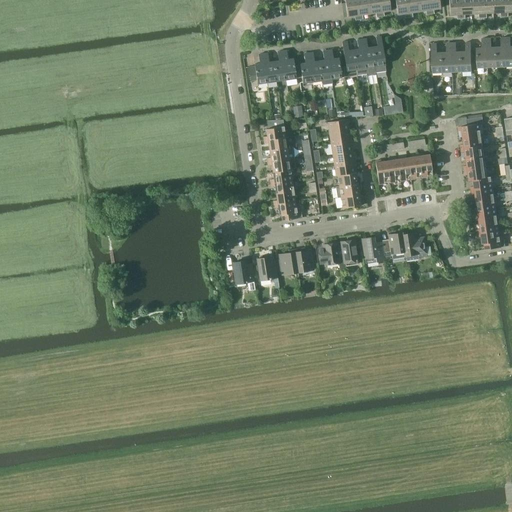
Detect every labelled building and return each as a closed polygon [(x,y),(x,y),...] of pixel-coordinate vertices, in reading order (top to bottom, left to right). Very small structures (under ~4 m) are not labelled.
[(354,16),(355,20),(359,20),(356,0),(345,0),(347,17),(354,16)] [(366,0),(356,0),(359,20),(363,19),(362,15),(369,14),(366,0)] [(380,16),(377,0),(366,0),(369,14),(376,13),(376,17),(380,16)] [(389,0),(377,0),(380,16),(384,16),(384,11),(391,10),(389,0)] [(404,13),(405,18),(409,17),(406,0),(395,0),(397,14),(404,13)] [(417,0),(406,0),(409,17),(413,17),(412,12),(419,11),(417,0)] [(426,15),(430,14),(428,0),(417,0),(419,11),(426,10),(426,15)] [(440,8),(439,0),(428,0),(430,14),(434,14),(434,9),(440,8)] [(457,19),(461,19),(459,0),(448,0),(450,15),(457,14),(457,19)] [(465,19),(465,14),(471,14),(470,0),(459,0),(461,19),(465,19)] [(481,0),(470,0),(471,14),(478,14),(478,18),(482,18),(481,0)] [(486,18),(486,13),(493,13),(492,0),(481,0),(482,18),(486,18)] [(500,17),(504,17),(503,0),(492,0),(493,13),(500,13),(500,17)] [(511,0),(503,0),(504,17),(508,17),(508,12),(511,11),(511,0)] [(376,37),(377,46),(372,46),(376,72),(386,71),(381,36),(376,37)] [(501,47),(497,47),(498,67),(507,66),(506,37),(501,38),(501,47)] [(366,38),(361,39),(367,74),(368,75),(369,75),(370,75),(373,74),(374,74),(375,74),(376,72),(372,46),(367,47),(366,38)] [(478,68),(488,67),(487,38),(482,38),(482,47),(477,48),(478,68)] [(492,47),(491,38),(487,38),(488,67),(498,67),(497,47),(492,47)] [(357,40),(358,49),(353,49),(357,75),(367,74),(361,39),(357,40)] [(346,67),(343,67),(344,77),(357,75),(353,49),(348,50),(347,41),(342,42),(346,67)] [(447,50),(446,41),(438,41),(439,50),(447,50)] [(466,51),(461,51),(462,71),(472,71),(471,42),(466,42),(466,51)] [(432,44),(433,73),(443,72),(442,52),(437,52),(437,43),(432,44)] [(447,52),(442,52),(443,72),(453,72),(451,43),(447,43),(447,52)] [(456,52),(456,43),(451,43),(453,72),(462,71),(461,51),(456,52)] [(332,79),(344,77),(343,67),(340,68),(338,58),(333,58),(332,49),(327,50),(332,79)] [(286,80),(299,78),(297,66),(294,66),(293,58),(288,59),(286,50),(282,51),(286,80)] [(324,60),(319,60),(322,80),(323,85),(332,83),(332,79),(327,50),(323,51),(324,60)] [(274,61),(277,81),(286,80),(282,51),(277,51),(278,60),(274,61)] [(313,52),(308,53),(313,82),(322,80),(319,60),(314,61),(313,52)] [(267,82),(277,81),(274,61),(269,62),(268,53),(263,54),(267,82)] [(302,77),(303,83),(313,82),(308,53),(304,54),(305,62),(300,63),(300,65),(297,66),(299,78),(302,77)] [(257,80),(257,84),(267,82),(263,54),(258,54),(260,63),(254,64),(255,66),(249,67),(251,81),(257,80)] [(371,106),(364,107),(365,116),(372,115),(371,106)] [(294,118),(302,117),(301,107),(293,108),(294,118)] [(462,130),(463,137),(481,134),(480,124),(483,123),(483,117),(467,119),(468,125),(458,127),(459,130),(462,130)] [(267,136),(263,137),(264,140),(291,136),(290,130),(285,131),(283,119),(267,120),(268,128),(266,129),(267,136)] [(328,122),(329,133),(349,130),(348,119),(328,122)] [(349,130),(329,133),(331,144),(351,140),(349,130)] [(464,144),(461,144),(461,148),(483,145),(481,134),(463,137),(464,144)] [(291,136),(264,140),(265,144),(268,143),(269,150),(293,147),(296,146),(294,135),(291,136)] [(331,144),(332,154),(353,151),(351,140),(331,144)] [(302,145),(304,156),(311,155),(309,144),(302,145)] [(484,156),(483,145),(461,148),(462,152),(465,151),(466,158),(484,156)] [(271,157),(267,158),(267,161),(294,157),(293,147),(269,150),(271,157)] [(334,165),(354,162),(353,151),(332,154),(334,165)] [(424,155),(423,153),(418,154),(422,176),(421,176),(421,178),(428,177),(427,176),(432,175),(429,154),(424,155)] [(417,177),(421,176),(422,176),(418,154),(413,155),(413,157),(408,157),(411,178),(411,179),(417,178),(417,177)] [(312,166),(311,155),(304,156),(306,167),(312,166)] [(467,165),(464,166),(464,169),(486,166),(484,156),(466,158),(467,165)] [(296,168),(294,158),(294,157),(267,161),(268,165),(272,165),(273,171),(290,169),(291,170),(296,168)] [(402,158),(402,157),(397,158),(400,180),(400,181),(406,180),(406,179),(411,178),(408,157),(402,158)] [(392,160),(386,161),(389,181),(389,182),(395,182),(395,180),(400,180),(397,158),(391,158),(392,160)] [(389,181),(386,161),(381,161),(381,160),(375,161),(379,184),(385,183),(385,182),(389,181)] [(336,176),(337,176),(337,175),(356,172),(354,162),(334,165),(336,176)] [(505,166),(505,163),(500,164),(501,175),(506,174),(511,173),(510,170),(510,165),(505,166)] [(487,177),(486,166),(464,169),(465,173),(469,173),(470,180),(473,179),(487,177)] [(292,179),(291,170),(290,169),(273,171),(274,179),(270,179),(271,183),(292,179)] [(360,178),(357,179),(356,172),(337,175),(337,176),(339,186),(360,183),(360,178)] [(475,186),(471,187),(471,190),(493,187),(491,176),(487,177),(473,179),(475,186)] [(276,193),(294,190),(292,179),(271,183),(271,186),(275,186),(276,193)] [(339,186),(336,186),(338,197),(341,197),(359,194),(358,187),(361,187),(360,183),(339,186)] [(494,198),(493,187),(471,190),(472,194),(476,193),(477,200),(494,198)] [(273,201),(274,204),(295,201),(294,190),(276,193),(277,200),(273,201)] [(360,200),(359,194),(341,197),(342,208),(364,204),(363,200),(360,200)] [(478,207),(474,208),(474,212),(496,208),(494,198),(477,200),(478,207)] [(295,201),(274,204),(274,208),(278,207),(279,214),(281,214),(282,220),(286,220),(302,217),(301,211),(297,211),(295,201)] [(498,219),(496,208),(474,212),(475,215),(479,215),(480,222),(498,219)] [(477,229),(478,233),(499,230),(498,219),(480,222),(481,229),(477,229)] [(415,237),(414,230),(401,232),(405,257),(406,261),(419,258),(418,256),(426,255),(424,241),(423,235),(415,237)] [(504,231),(499,231),(499,230),(478,233),(478,237),(482,236),(483,243),(485,243),(486,249),(506,246),(505,240),(504,231)] [(390,243),(383,244),(382,244),(384,255),(384,256),(392,255),(393,259),(405,257),(401,232),(389,234),(390,243)] [(366,263),(385,260),(384,256),(384,255),(382,244),(383,244),(382,241),(375,242),(374,237),(362,238),(366,263)] [(342,245),(337,246),(336,246),(339,262),(340,270),(346,269),(345,265),(358,264),(354,239),(341,241),(342,245)] [(326,264),(339,262),(336,246),(337,246),(336,242),(323,244),(324,248),(318,249),(320,265),(326,264)] [(300,248),(294,249),(294,252),(295,252),(298,272),(313,269),(310,249),(301,251),(300,248)] [(280,259),(275,260),(277,272),(282,271),(282,274),(298,272),(295,252),(294,252),(279,254),(280,259)] [(279,287),(277,272),(275,260),(269,261),(268,257),(256,259),(260,280),(271,278),(271,280),(273,282),(274,282),(275,287),(279,287)] [(247,282),(249,291),(255,290),(251,263),(245,264),(245,260),(233,262),(236,283),(247,282)]
